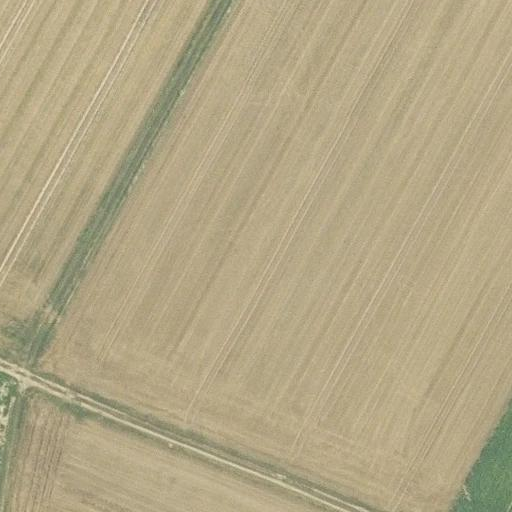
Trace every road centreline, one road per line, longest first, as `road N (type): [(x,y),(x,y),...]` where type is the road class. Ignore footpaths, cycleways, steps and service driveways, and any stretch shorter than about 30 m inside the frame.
road 1 (track): [(13,372),(217,0)]
road 2 (track): [(13,372),(338,511)]
